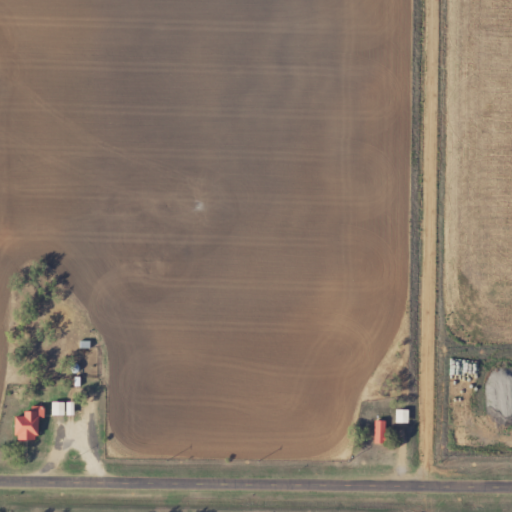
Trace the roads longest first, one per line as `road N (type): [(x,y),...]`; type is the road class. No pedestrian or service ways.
road 1 (tertiary): [(511,484),(0,480)]
road 2 (residential): [(409,484),(424,0)]
